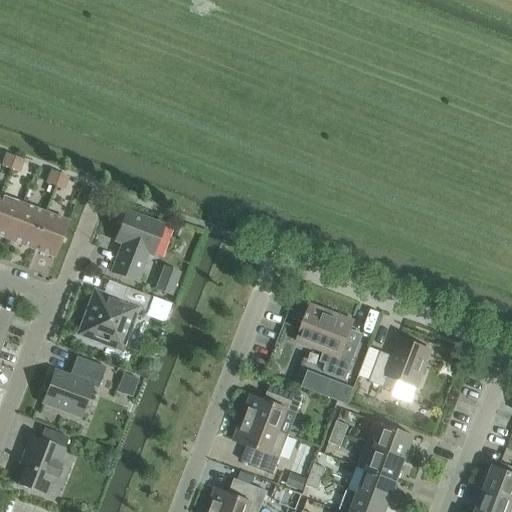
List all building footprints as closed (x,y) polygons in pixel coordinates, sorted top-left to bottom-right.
[(11,169),(16,157),(6,154),(2,166),(11,169)] [(16,157),(11,169),(19,172),(23,160),(16,157)] [(56,186),(60,174),(51,171),(47,183),(56,186)] [(60,174),(56,186),(64,189),(68,177),(60,174)] [(1,196),(0,198),(0,236),(10,240),(24,204),(1,196)] [(32,249),(46,212),(24,204),(10,240),(32,249)] [(68,221),(46,212),(32,249),(55,258),(68,221)] [(113,273),(137,283),(148,254),(154,256),(165,227),(127,212),(116,241),(124,244),(113,273)] [(157,290),(172,296),(180,274),(165,268),(157,290)] [(96,293),(80,334),(122,350),(137,310),(148,314),(154,298),(128,288),(122,303),(96,293)] [(167,303),(154,298),(148,314),(161,319),(167,303)] [(354,321),(312,306),(299,342),(325,351),(322,361),(328,363),(325,372),(346,380),(354,356),(342,352),(354,321)] [(0,310),(0,337),(3,338),(12,315),(0,310)] [(401,339),(394,357),(382,352),(371,382),(396,392),(400,380),(418,387),(432,351),(401,339)] [(82,417),(93,387),(99,389),(107,368),(78,357),(70,378),(55,372),(44,403),(82,417)] [(122,373),(118,386),(134,391),(138,379),(122,373)] [(330,380),(324,396),(346,405),(353,389),(338,383),(330,380)] [(290,436),(297,417),(304,399),(278,389),(274,398),(266,400),(252,395),(246,411),(248,413),(246,420),(281,433),(290,436)] [(275,474),(290,436),(281,433),(246,420),(243,427),(240,426),(234,441),(251,448),(252,454),(249,464),(275,474)] [(334,433),(345,437),(349,427),(337,422),(334,433)] [(407,461),(411,462),(417,447),(413,445),(416,437),(376,422),(367,446),(407,461)] [(47,497),(54,478),(57,479),(62,465),(59,465),(70,438),(45,429),(40,440),(31,437),(25,453),(31,455),(19,486),(47,497)] [(345,437),(334,433),(330,443),(341,447),(345,437)] [(398,483),(399,483),(407,461),(367,446),(359,468),(368,471),(367,472),(398,483)] [(311,476),(322,480),(326,469),(315,465),(311,476)] [(485,491),(485,492),(485,491),(511,501),(511,473),(494,467),(491,475),(487,474),(481,489),(485,491)] [(398,483),(367,472),(359,494),(390,506),(398,483)] [(291,474),(286,486),(302,492),(307,480),(291,474)] [(322,480),(311,476),(307,486),(318,490),(322,480)] [(260,511),(268,492),(242,482),(238,491),(233,495),(216,488),(210,504),(214,505),(211,511),(260,511)] [(387,511),(390,506),(359,494),(349,490),(341,511),(387,511)] [(485,492),(476,511),(511,511),(511,501),(485,491),(485,492)]
